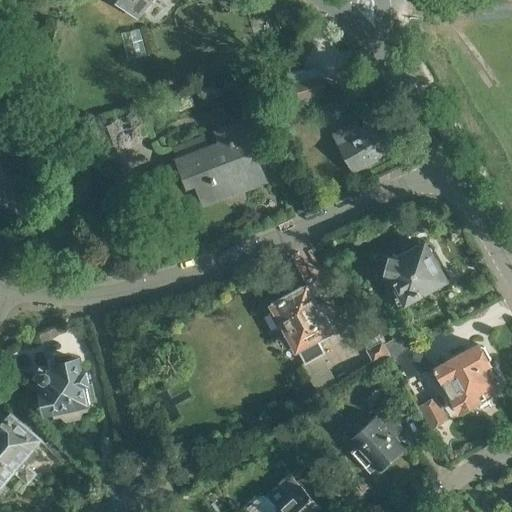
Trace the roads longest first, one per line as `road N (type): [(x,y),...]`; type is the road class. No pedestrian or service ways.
road 1 (residential): [(24,298),(128,286),(448,170)]
road 2 (residential): [(448,170),(382,47)]
road 3 (residential): [(511,274),(448,170)]
